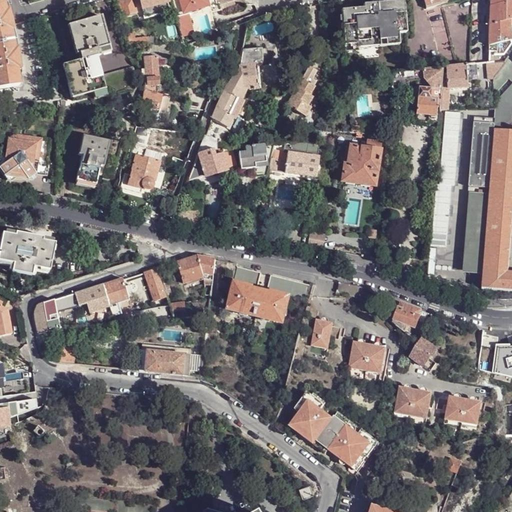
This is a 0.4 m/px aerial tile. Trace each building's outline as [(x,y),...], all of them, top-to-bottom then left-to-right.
[(116,0),(121,17),(137,14),(136,12),(132,0),(125,0),(124,0),(116,0)] [(139,0),(144,19),(170,12),(166,0),(172,0),(182,35),(195,32),(189,10),(208,5),(206,0),(139,0)] [(219,0),(220,2),(219,2),(222,11),(229,8),(226,0),(219,0)] [(226,0),(229,8),(235,6),(233,0),(226,0)] [(424,0),(427,8),(448,3),(447,0),(424,0)] [(10,27),(3,2),(0,3),(0,89),(19,86),(13,42),(10,27)] [(342,12),(344,47),(352,47),(358,47),(358,43),(394,40),(394,35),(398,35),(406,34),(404,2),(364,6),(365,10),(342,12)] [(511,2),(491,7),(491,21),(491,26),(508,22),(511,20),(511,2)] [(62,67),(71,100),(92,95),(105,91),(101,78),(90,80),(88,71),(93,69),(91,60),(95,58),(99,57),(97,51),(109,48),(101,18),(68,27),(76,56),(78,55),(80,62),(68,65),(62,67)] [(508,22),(491,26),(490,44),(489,52),(495,52),(496,51),(496,45),(511,42),(508,22)] [(133,35),(126,36),(128,47),(148,46),(156,46),(155,38),(135,40),(133,35)] [(352,47),(353,53),(359,53),(358,48),(399,46),(398,35),(394,35),(394,40),(358,43),(358,47),(352,47)] [(143,93),(153,95),(154,87),(158,86),(156,60),(171,59),(171,58),(170,58),(170,46),(156,46),(148,46),(148,51),(147,52),(148,57),(143,58),(144,70),(141,71),(143,86),(143,93)] [(243,88),(243,89),(258,87),(257,83),(256,70),(255,64),(254,64),(254,62),(266,61),(263,47),(242,49),(241,51),(238,65),(235,74),(236,74),(239,74),(241,89),(243,88)] [(97,51),(99,57),(111,54),(109,48),(97,51)] [(511,53),(495,79),(494,93),(496,93),(509,79),(511,75),(511,53)] [(67,59),(68,65),(80,62),(78,55),(76,56),(67,59)] [(90,80),(101,78),(95,58),(91,60),(93,69),(88,71),(90,80)] [(446,91),(449,90),(468,89),(467,65),(444,68),(446,91)] [(433,91),(441,92),(441,91),(442,68),(396,73),(392,74),(392,86),(402,85),(402,91),(409,91),(410,84),(416,83),(432,82),(433,91)] [(105,91),(107,98),(106,99),(127,94),(125,88),(138,85),(133,69),(101,78),(105,91)] [(211,119),(230,129),(236,112),(238,107),(243,91),(242,91),(243,89),(243,88),(241,89),(239,74),(236,74),(235,74),(231,81),(224,91),(211,119)] [(286,108),(305,116),(310,107),(306,105),(311,95),(308,94),(312,84),(300,78),(286,108)] [(417,90),(433,91),(432,82),(416,83),(417,90)] [(511,113),(511,84),(499,98),(507,118),(511,113)] [(49,88),(51,95),(57,93),(56,87),(49,88)] [(431,124),(437,124),(438,108),(441,109),(441,92),(433,91),(417,90),(415,92),(414,100),(410,100),(408,102),(407,115),(409,118),(418,119),(431,120),(431,124)] [(441,109),(449,108),(449,90),(446,91),(441,91),(441,92),(441,109)] [(105,91),(92,95),(93,101),(107,98),(105,91)] [(161,97),(153,95),(143,93),(141,101),(142,101),(140,107),(156,110),(157,103),(160,104),(161,97)] [(142,101),(141,101),(133,101),(133,104),(130,113),(138,115),(139,109),(140,107),(142,101)] [(72,117),(68,133),(82,137),(83,137),(86,120),(72,117)] [(485,185),(489,129),(486,129),(481,185),(485,185)] [(494,130),(489,129),(485,185),(490,186),(495,130),(494,130)] [(481,288),(511,290),(511,271),(508,272),(511,224),(511,130),(506,130),(495,130),(490,186),(489,197),(484,197),(478,270),(483,270),(482,280),(481,288)] [(37,175),(42,139),(15,135),(1,145),(6,151),(0,155),(0,171),(4,177),(28,181),(37,175)] [(211,139),(205,136),(197,155),(217,148),(217,141),(217,140),(211,139)] [(93,187),(94,187),(97,176),(98,170),(100,170),(102,169),(108,144),(82,137),(81,137),(77,156),(80,157),(79,163),(75,183),(76,183),(76,182),(94,186),(93,187)] [(342,180),(373,185),(381,143),(368,141),(367,149),(351,147),(350,149),(347,148),(346,153),(343,153),(341,165),(344,166),(342,180)] [(285,172),(316,177),(319,158),(304,155),(305,148),(306,144),(281,145),(280,150),(275,149),(271,163),(269,169),(285,172)] [(264,173),(265,176),(268,176),(269,169),(271,163),(275,149),(276,145),(269,145),(265,146),(266,163),(259,163),(260,167),(254,168),(255,174),(264,173)] [(266,163),(265,146),(246,146),(246,150),(240,151),(241,169),(254,168),(260,167),(259,163),(266,163)] [(191,169),(187,180),(228,169),(227,168),(222,147),(217,148),(197,155),(195,160),(191,169)] [(227,147),(222,147),(227,168),(238,165),(234,147),(227,147)] [(144,191),(148,191),(151,190),(153,187),(152,182),(153,182),(154,182),(160,162),(135,155),(127,185),(126,186),(141,190),(142,188),(144,190),(144,191)] [(169,166),(182,171),(186,163),(172,158),(169,166)] [(76,183),(75,183),(75,186),(93,190),(94,187),(93,187),(94,186),(76,182),(76,183)] [(126,186),(127,185),(121,183),(120,189),(141,194),(141,190),(126,186)] [(466,269),(478,270),(484,197),(472,196),(466,269)] [(172,221),(199,226),(201,207),(178,203),(172,221)] [(267,211),(259,210),(256,219),(257,220),(264,221),(267,211)] [(254,233),(267,236),(270,223),(264,221),(257,220),(254,233)] [(1,232),(0,238),(0,260),(12,264),(11,271),(31,275),(32,267),(48,271),(54,243),(1,232)] [(177,263),(182,283),(203,277),(197,257),(177,263)] [(215,260),(197,257),(203,277),(212,278),(215,260)] [(182,283),(177,263),(169,265),(175,285),(182,283)] [(227,310),(282,325),(289,298),(304,302),(309,285),(271,275),(267,289),(268,289),(268,291),(271,292),(271,294),(252,289),(252,287),(256,288),(256,286),(257,286),(261,273),(237,267),(233,282),(234,283),(227,310)] [(155,300),(163,298),(166,297),(162,283),(157,269),(154,270),(145,272),(155,300)] [(129,300),(124,279),(104,285),(109,306),(110,308),(112,316),(122,313),(118,303),(129,300)] [(162,283),(166,297),(171,295),(166,281),(162,283)] [(336,281),(334,291),(350,295),(352,285),(336,281)] [(109,306),(104,285),(75,294),(79,306),(83,305),(87,304),(90,312),(107,307),(109,306)] [(34,318),(38,334),(44,333),(44,332),(60,329),(61,329),(80,327),(79,306),(75,294),(40,305),(39,305),(36,309),(34,313),(34,318)] [(0,335),(10,333),(6,310),(0,307),(0,303),(0,302),(0,335)] [(421,332),(428,313),(401,302),(398,309),(397,308),(393,319),(392,320),(413,328),(421,332)] [(171,311),(173,317),(185,316),(186,310),(185,310),(184,303),(179,304),(170,306),(171,311)] [(388,316),(386,318),(404,331),(404,329),(406,330),(411,334),(413,328),(392,320),(393,319),(388,316)] [(333,323),(316,320),(311,346),(328,349),(333,323)] [(422,366),(430,372),(436,363),(429,357),(435,350),(421,340),(419,343),(418,342),(412,349),(409,357),(422,366)] [(349,368),(381,374),(387,348),(354,342),(349,368)] [(138,369),(137,372),(140,372),(145,372),(147,351),(142,346),(140,369),(138,369)] [(147,351),(184,355),(189,351),(142,346),(147,351)] [(145,372),(182,376),(184,355),(147,351),(145,372)] [(186,376),(200,378),(203,357),(189,356),(186,376)] [(0,396),(20,394),(19,386),(5,389),(4,378),(0,373),(0,396)] [(443,378),(460,382),(460,377),(444,374),(443,378)] [(27,385),(19,386),(20,394),(28,392),(27,385)] [(395,412),(427,418),(432,393),(400,387),(395,412)] [(445,420),(478,426),(482,403),(450,397),(445,420)] [(329,451),(353,468),(371,444),(335,416),(333,419),(308,401),(289,426),(313,444),(316,441),(329,451)] [(16,402),(0,404),(0,428),(19,422),(18,412),(16,402)] [(326,454),(329,451),(316,441),(313,444),(326,454)] [(446,469),(457,473),(461,462),(451,459),(446,469)] [(313,497),(309,487),(299,490),(302,501),(313,497)] [(511,511),(511,494),(498,511),(511,511)]
